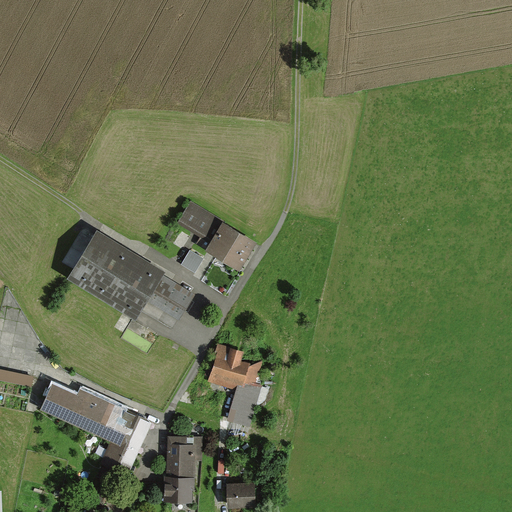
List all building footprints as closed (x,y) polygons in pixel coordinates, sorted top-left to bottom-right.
[(253,235),(190,199),(177,222),(204,238),(202,241),(238,262),(253,235)] [(160,262),(93,223),(67,267),(134,307),(143,292),(178,312),(191,290),(156,269),(160,262)] [(181,265),(195,275),(206,259),(192,249),(181,265)] [(241,347),(219,340),(207,378),(234,387),(226,413),(242,418),(260,365),(238,358),(241,347)] [(0,383),(33,387),(34,376),(0,372),(0,383)] [(52,380),(40,407),(111,439),(101,461),(128,473),(152,420),(80,387),(78,392),(52,380)] [(195,433),(166,433),(164,496),(194,496),(195,433)] [(251,479),(224,478),(224,503),(250,504),(251,479)]
